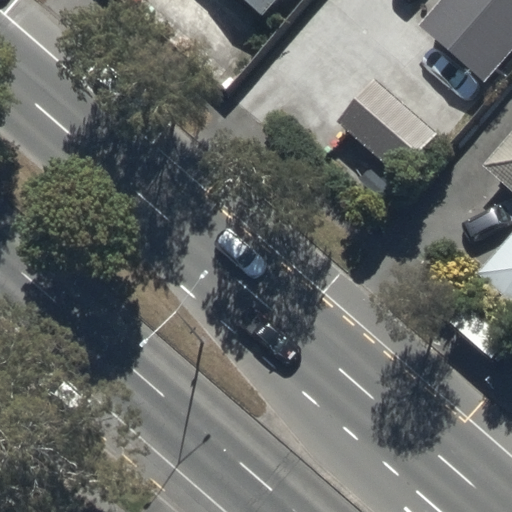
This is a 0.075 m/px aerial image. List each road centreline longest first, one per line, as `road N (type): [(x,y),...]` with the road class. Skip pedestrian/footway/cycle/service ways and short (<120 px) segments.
road 1 (primary): [(0,75),(498,511)]
road 2 (primary): [(293,511),(0,257)]
